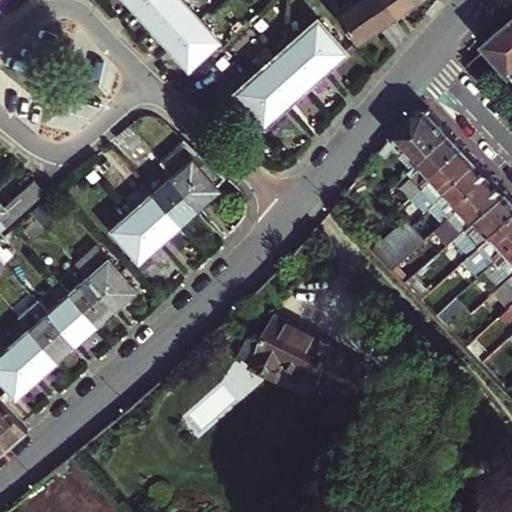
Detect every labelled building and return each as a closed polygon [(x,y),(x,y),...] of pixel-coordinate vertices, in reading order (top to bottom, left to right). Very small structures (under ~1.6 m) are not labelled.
[(141,0),(136,5),(154,25),(182,0),(141,0)] [(185,0),(182,0),(154,25),(173,45),(202,19),(185,0)] [(332,0),(360,38),(397,12),(389,0),(332,0)] [(414,0),(389,0),(397,12),(414,0)] [(254,25),(261,33),(273,22),(266,14),(254,25)] [(298,36),(326,66),(346,49),(319,18),(298,36)] [(220,39),(202,19),(173,45),(190,65),(220,39)] [(511,22),(490,42),(511,66),(511,22)] [(261,33),(254,25),(243,35),(250,43),(261,33)] [(298,36),(279,53),(306,84),(326,66),(298,36)] [(272,45),(253,62),(259,70),(279,53),(272,45)] [(223,66),(235,56),(228,49),(216,59),(223,66)] [(279,53),(259,70),(286,101),(306,84),(279,53)] [(259,70),(238,88),(265,119),(286,101),(259,70)] [(384,148),(412,174),(456,131),(434,107),(418,108),(384,148)] [(128,125),(118,133),(140,159),(150,150),(128,125)] [(430,185),(431,184),(469,146),(456,131),(412,174),(416,178),(412,182),(408,185),(420,194),(422,192),(430,185)] [(172,174),(199,204),(219,186),(216,182),(225,174),(183,136),(158,158),(172,174)] [(436,207),(445,199),(483,161),(469,146),(431,184),(430,185),(422,192),(420,194),(434,209),(436,207)] [(106,155),(94,166),(101,174),(113,164),(106,155)] [(445,217),(448,221),(495,173),(483,161),(445,199),(436,207),(439,210),(445,217)] [(120,171),(113,164),(101,174),(108,181),(120,171)] [(90,184),(101,174),(94,166),(83,175),(90,184)] [(457,220),(468,232),(511,192),(495,173),(448,221),(451,225),(457,220)] [(172,174),(151,191),(178,222),(199,204),(172,174)] [(408,185),(412,182),(416,178),(412,174),(405,182),(408,185)] [(2,201),(0,199),(0,225),(44,187),(30,175),(2,201)] [(178,222),(151,191),(132,208),(159,239),(178,222)] [(465,264),(472,257),(511,219),(511,191),(511,192),(468,232),(478,243),(467,252),(461,259),(465,264)] [(139,256),(159,239),(132,208),(112,225),(139,256)] [(33,234),(44,224),(37,216),(25,226),(33,234)] [(511,219),(472,257),(487,273),(511,250),(511,219)] [(400,272),(414,257),(429,241),(417,226),(412,220),(381,253),(385,257),(400,272)] [(467,252),(478,243),(468,232),(458,242),(467,252)] [(0,248),(0,253),(4,259),(15,250),(8,242),(0,248)] [(76,260),(88,273),(115,303),(135,284),(97,242),(76,260)] [(498,291),(505,284),(511,278),(511,250),(487,273),(484,276),(489,281),(498,291)] [(411,285),(426,271),(414,257),(400,272),(411,285)] [(68,290),(95,321),(115,303),(88,273),(68,290)] [(471,288),(476,293),(489,281),(484,276),(471,288)] [(504,317),(511,308),(511,278),(505,284),(511,291),(511,299),(499,312),(504,317)] [(68,290),(48,308),(75,339),(95,321),(68,290)] [(29,325),(56,355),(75,339),(48,308),(40,299),(21,315),(29,325)] [(322,377),(358,395),(373,365),(337,347),(339,343),(279,313),(254,363),(280,376),(286,363),(321,380),(322,377)] [(29,325),(9,343),(36,373),(56,355),(29,325)] [(36,373),(9,343),(0,351),(0,369),(18,390),(36,373)] [(0,433),(8,442),(28,425),(0,395),(0,433)] [(0,449),(8,442),(0,433),(0,449)] [(511,511),(511,495),(501,490),(500,493),(496,492),(486,511),(511,511)]
